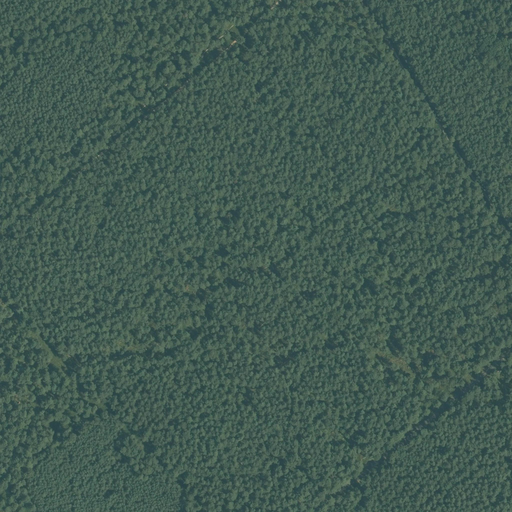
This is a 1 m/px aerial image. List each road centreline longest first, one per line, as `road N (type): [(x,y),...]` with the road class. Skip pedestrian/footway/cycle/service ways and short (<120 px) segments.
road 1 (unknown): [(0,243),(274,5)]
road 2 (unknown): [(511,241),(358,0)]
road 3 (unclassified): [(316,511),(511,349)]
